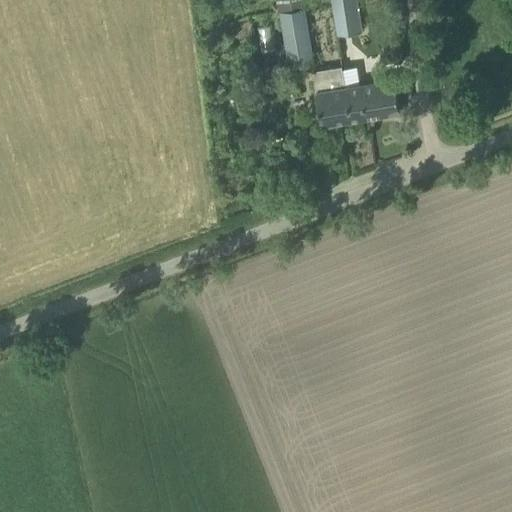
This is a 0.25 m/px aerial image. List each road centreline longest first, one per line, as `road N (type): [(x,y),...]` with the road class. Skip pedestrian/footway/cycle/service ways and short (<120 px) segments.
road 1 (unclassified): [(0,333),(433,169)]
road 2 (unclassified): [(433,169),(407,0)]
